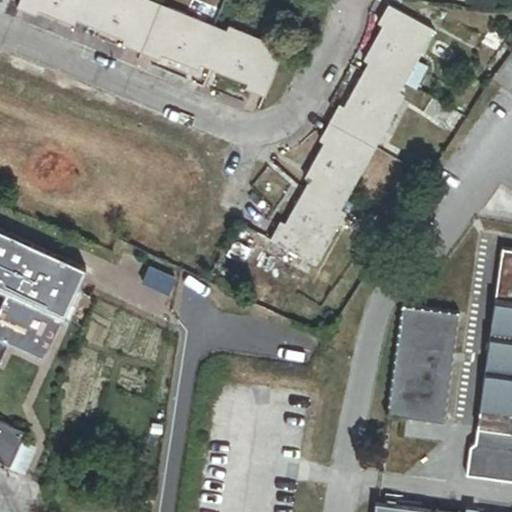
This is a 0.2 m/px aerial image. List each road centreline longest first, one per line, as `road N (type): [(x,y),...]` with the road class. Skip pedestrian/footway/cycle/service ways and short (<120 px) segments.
road 1 (residential): [(0,38),(258,133),(300,103),(346,0)]
road 2 (unknown): [(213,316),(177,511)]
